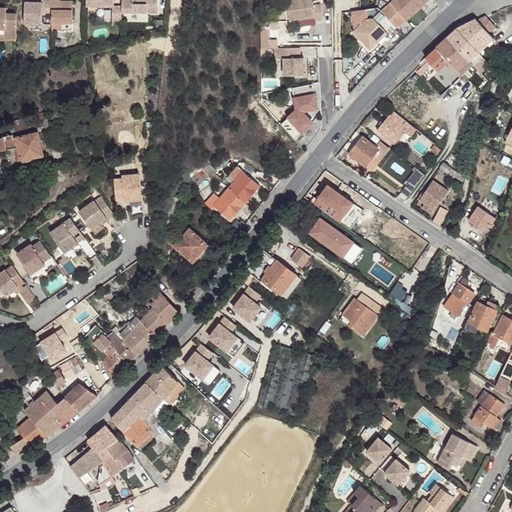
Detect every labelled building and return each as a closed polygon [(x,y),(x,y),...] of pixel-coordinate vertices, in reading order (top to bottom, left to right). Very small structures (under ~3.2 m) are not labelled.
[(42,0),(43,2),(25,1),(25,23),(42,24),(42,15),(52,16),(52,0),(42,0)] [(60,0),(52,0),(52,16),(51,23),(62,23),(73,23),(73,2),(61,1),(60,0)] [(122,0),(122,8),(122,12),(158,13),(157,0),(122,0)] [(312,0),(285,0),(288,19),(300,18),(314,16),(315,19),(323,18),(321,3),(313,4),(312,0)] [(392,22),(397,28),(423,4),(419,0),(393,0),(381,11),(387,17),(392,22)] [(0,35),(5,35),(5,39),(16,39),(17,13),(6,13),(6,8),(0,7),(0,35)] [(366,9),(353,11),(355,27),(357,29),(354,32),(371,49),(388,33),(385,29),(392,22),(387,17),(381,11),(379,7),(366,9)] [(122,8),(112,8),(112,22),(122,22),(122,12),(122,8)] [(457,28),(479,51),(483,47),(488,43),(494,38),(477,19),(476,18),(457,28)] [(269,28),(260,28),(261,47),(269,47),(269,28)] [(448,37),(469,61),(479,51),(457,28),(448,37)] [(458,70),(462,75),(472,65),(469,61),(448,37),(436,48),(449,61),(458,71),(458,70)] [(492,47),(488,43),(483,47),(487,52),(492,47)] [(299,46),(275,47),(275,57),(283,57),(284,74),(304,74),(304,57),(300,57),(299,46)] [(436,48),(426,58),(432,65),(438,72),(449,61),(436,48)] [(469,61),(472,65),(480,73),(490,64),(479,51),(469,61)] [(424,59),(431,67),(432,65),(426,58),(424,59)] [(407,77),(410,81),(417,74),(414,70),(407,77)] [(425,78),(419,72),(417,74),(410,81),(416,87),(425,78)] [(319,81),(292,86),(297,108),(281,123),(295,137),(312,121),(310,118),(318,109),(321,108),(319,81)] [(410,81),(404,87),(410,93),(416,87),(410,81)] [(386,105),(381,101),(375,108),(380,112),(386,105)] [(377,130),(394,144),(404,131),(411,136),(417,129),(393,110),(377,130)] [(46,113),(9,122),(11,131),(29,127),(29,126),(48,121),(46,113)] [(356,131),(342,148),(349,153),(350,154),(363,137),(356,131)] [(4,138),(6,150),(15,147),(18,160),(22,159),(23,162),(34,159),(33,157),(43,155),(38,132),(14,137),(13,134),(4,136),(4,138)] [(376,146),(363,137),(350,154),(365,166),(379,149),(376,146)] [(379,149),(365,166),(372,172),(390,149),(380,141),(376,146),(379,149)] [(87,148),(91,155),(97,152),(93,144),(91,144),(87,148)] [(442,150),(434,145),(431,149),(439,155),(442,150)] [(338,155),(336,157),(342,161),(349,153),(342,148),(337,154),(338,155)] [(225,161),(212,165),(217,169),(228,166),(225,161)] [(440,167),(451,175),(455,170),(443,162),(440,167)] [(210,165),(204,167),(206,171),(210,175),(212,177),(218,170),(217,170),(210,165)] [(229,176),(236,181),(244,172),(237,166),(229,176)] [(410,182),(416,187),(425,175),(417,169),(408,180),(410,182)] [(455,170),(451,175),(458,179),(463,181),(464,176),(455,170)] [(214,206),(230,220),(260,185),(244,172),(236,181),(220,199),(214,206)] [(141,200),(139,175),(122,177),(122,179),(114,180),(116,200),(124,200),(124,202),(141,200)] [(423,191),(417,199),(424,203),(435,210),(448,190),(432,180),(425,192),(423,191)] [(401,192),(408,197),(416,187),(410,182),(401,192)] [(328,185),(314,204),(340,222),(353,203),(328,185)] [(207,200),(214,206),(220,199),(213,193),(207,200)] [(93,201),(78,212),(90,229),(105,219),(107,221),(114,216),(102,200),(96,204),(93,201)] [(435,210),(424,203),(422,207),(432,214),(435,210)] [(439,225),(440,225),(448,210),(441,206),(433,221),(439,225)] [(495,218),(478,206),(469,220),(485,232),(495,218)] [(79,231),(70,218),(62,224),(63,224),(50,233),(64,253),(77,244),(72,236),(79,231)] [(354,242),(320,218),(309,233),(343,257),(354,242)] [(209,245),(190,228),(174,246),(193,263),(209,245)] [(79,231),(72,236),(77,244),(84,239),(79,231)] [(16,254),(30,274),(44,265),(42,262),(50,257),(40,241),(32,247),(30,245),(16,254)] [(354,242),(343,257),(352,263),(362,248),(354,242)] [(291,258),(303,267),(311,256),(299,247),(291,258)] [(247,271),(253,276),(261,282),(263,279),(278,260),(263,249),(247,271)] [(263,279),(282,294),(297,275),(278,260),(263,279)] [(12,265),(0,273),(0,290),(2,290),(5,294),(5,295),(14,288),(21,284),(24,282),(12,265)] [(240,279),(246,284),(253,276),(247,271),(240,279)] [(143,279),(148,286),(154,281),(151,274),(143,279)] [(301,279),(297,275),(282,294),(287,297),(301,279)] [(459,283),(465,287),(469,281),(464,277),(459,283)] [(465,287),(459,283),(443,306),(459,317),(474,294),(465,287)] [(21,284),(14,288),(17,293),(19,291),(18,290),(23,287),(21,284)] [(18,290),(19,291),(28,304),(35,298),(26,285),(23,287),(18,290)] [(249,286),(234,308),(251,320),(261,307),(255,302),(260,294),(249,286)] [(141,321),(155,336),(178,311),(157,289),(150,296),(155,301),(151,305),(154,307),(141,321)] [(355,298),(343,315),(352,321),(349,326),(363,335),(383,307),(362,293),(358,299),(355,298)] [(115,300),(119,305),(124,302),(119,296),(115,300)] [(479,301),(486,305),(488,300),(481,296),(479,301)] [(486,305),(497,309),(499,305),(488,300),(486,305)] [(479,301),(469,322),(487,330),(497,309),(486,305),(479,301)] [(29,339),(33,346),(83,310),(78,303),(29,339)] [(503,315),(500,314),(492,331),(495,332),(503,315)] [(130,323),(135,327),(141,321),(136,315),(130,323)] [(224,315),(209,336),(227,350),(237,336),(230,331),(235,324),(224,315)] [(343,315),(340,319),(349,326),(352,321),(343,315)] [(511,320),(503,315),(495,332),(492,331),(487,341),(495,346),(500,336),(509,340),(511,342),(511,341),(511,320)] [(114,333),(122,341),(122,340),(137,354),(155,336),(141,321),(135,327),(133,330),(128,325),(120,334),(118,331),(119,329),(116,326),(111,330),(114,333)] [(429,340),(433,343),(438,333),(432,330),(429,340)] [(116,349),(128,363),(137,354),(122,340),(122,341),(114,333),(107,339),(116,349)] [(91,345),(103,363),(109,357),(116,349),(107,339),(102,334),(91,345)] [(275,343),(257,404),(270,408),(288,347),(275,343)] [(212,352),(201,344),(185,366),(202,379),(213,365),(206,360),(212,352)] [(288,347),(270,408),(284,412),(302,351),(288,347)] [(128,363),(116,349),(109,357),(120,371),(128,363)] [(302,351),(284,412),(298,416),(315,355),(302,351)] [(442,373),(446,366),(430,356),(426,363),(442,373)] [(83,370),(76,357),(60,365),(67,379),(83,370)] [(103,363),(112,379),(120,371),(109,357),(103,363)] [(184,387),(162,365),(145,383),(163,399),(168,404),(169,405),(176,397),(184,387)] [(64,398),(79,411),(97,395),(80,383),(71,391),(60,370),(51,376),(64,398)] [(505,379),(500,376),(496,385),(500,388),(502,385),(505,379)] [(111,418),(123,431),(140,415),(144,419),(151,412),(154,417),(156,414),(153,411),(163,399),(145,383),(137,392),(127,402),(111,418)] [(502,385),(500,388),(508,394),(510,390),(502,385)] [(477,401),(482,404),(490,393),(485,389),(477,401)] [(17,429),(23,435),(24,437),(31,445),(64,423),(79,411),(64,398),(62,399),(58,403),(48,391),(25,411),(31,417),(17,429)] [(482,404),(471,420),(482,427),(485,423),(489,426),(496,416),(505,403),(490,393),(482,404)] [(163,399),(153,411),(156,414),(158,416),(168,404),(163,399)] [(144,419),(140,415),(123,431),(138,446),(151,434),(151,438),(159,435),(156,424),(158,423),(154,417),(151,412),(144,419)] [(502,420),(496,416),(489,426),(495,430),(502,420)] [(380,424),(386,428),(390,422),(384,417),(380,424)] [(95,450),(97,452),(117,438),(105,425),(88,439),(95,450)] [(444,451),(438,462),(449,468),(452,463),(456,465),(457,464),(462,455),(467,458),(471,460),(478,446),(453,433),(446,447),(445,446),(442,450),(444,451)] [(141,449),(151,438),(151,434),(138,446),(141,449)] [(391,448),(378,436),(366,450),(380,462),(391,448)] [(31,445),(24,437),(11,446),(18,454),(31,445)] [(100,463),(109,478),(135,460),(128,450),(117,438),(97,452),(103,461),(100,463)] [(103,461),(93,448),(71,466),(80,477),(100,463),(103,461)] [(467,458),(462,455),(457,464),(463,467),(467,458)] [(409,470),(396,458),(384,472),(397,484),(409,470)] [(437,511),(439,510),(440,510),(452,495),(436,483),(429,492),(435,496),(431,502),(424,497),(415,510),(417,511),(437,511)] [(352,511),(368,511),(372,508),(375,510),(382,502),(361,485),(354,492),(359,496),(352,505),(356,508),(352,511)] [(354,492),(347,501),(352,505),(359,496),(354,492)] [(443,511),(455,497),(452,495),(440,510),(439,510),(437,511),(443,511)]
